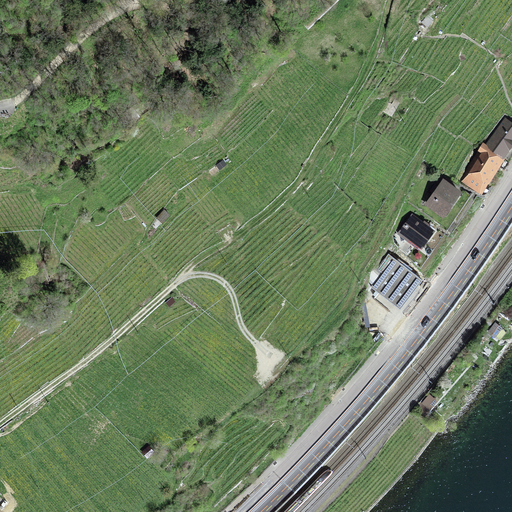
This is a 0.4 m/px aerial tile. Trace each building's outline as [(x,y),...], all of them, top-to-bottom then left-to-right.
[(121,115),(128,125),(135,120),(130,113),(128,115),(126,112),(121,115)] [(486,146),(501,158),(511,143),(511,123),(506,119),(486,146)] [(501,158),(486,146),(483,145),(462,181),(480,192),(486,182),(487,182),(501,158)] [(435,194),(427,203),(443,215),(459,193),(444,181),(439,188),(435,185),(431,191),(435,194)] [(400,231),(422,247),(434,231),(412,215),(400,231)] [(422,280),(388,254),(377,269),(382,272),(371,286),(400,309),(422,280)] [(507,330),(495,321),(488,331),(495,337),(496,336),(501,339),(507,330)] [(429,412),(438,401),(430,393),(421,404),(429,412)]
